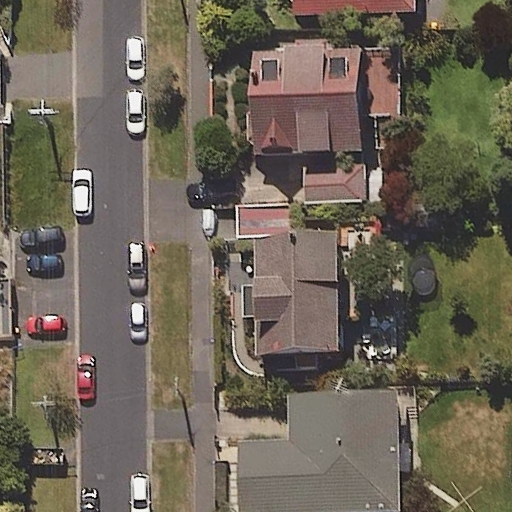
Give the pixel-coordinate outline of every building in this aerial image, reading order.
[(296,0),(297,17),(421,13),(420,0),(296,0)] [(258,149),(291,149),(291,165),(303,166),(303,206),(368,207),(369,151),(369,116),(404,117),(405,52),(338,51),(338,38),(260,37),(258,149)] [(247,318),(260,317),(260,356),(347,355),(346,238),(297,238),(297,205),(235,205),(235,239),(259,239),(259,287),(247,287),(247,318)] [(0,336),(11,336),(10,280),(0,280),(0,336)] [(410,511),(405,393),(296,398),(298,443),(243,445),(245,511),(410,511)]
